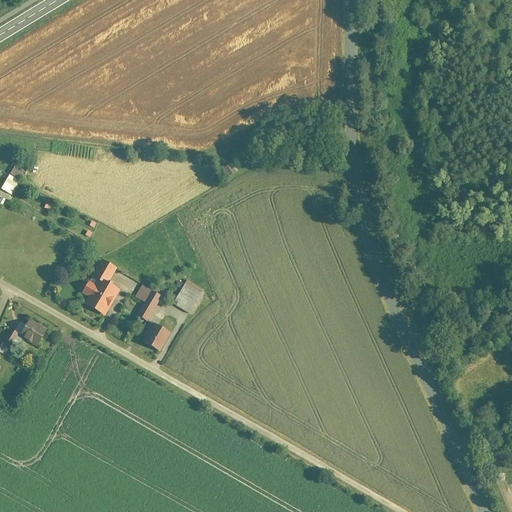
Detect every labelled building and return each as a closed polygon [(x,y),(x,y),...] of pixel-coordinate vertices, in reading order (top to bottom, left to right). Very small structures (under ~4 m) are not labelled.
[(26,168),(16,163),(10,176),(20,181),(26,168)] [(222,170),(227,180),(240,173),(235,163),(222,170)] [(26,172),(23,178),(34,184),(38,177),(26,172)] [(8,179),(0,192),(10,197),(18,184),(8,179)] [(99,262),(89,281),(97,285),(94,291),(84,286),(78,296),(88,301),(84,307),(105,319),(119,293),(108,286),(116,272),(99,262)] [(184,286),(172,307),(189,317),(201,296),(184,286)] [(150,295),(136,320),(148,326),(161,302),(150,295)] [(28,322),(18,339),(38,350),(47,333),(28,322)] [(154,324),(143,341),(161,353),(172,337),(154,324)]
